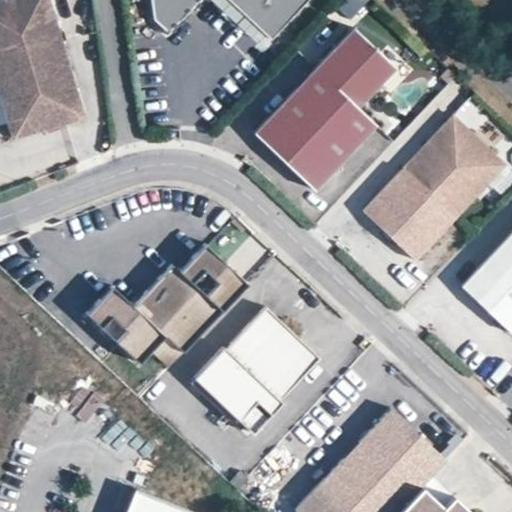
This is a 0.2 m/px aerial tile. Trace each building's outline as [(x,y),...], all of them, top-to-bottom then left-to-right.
[(47,0),(0,0),(0,100),(11,137),(83,116),(47,0)] [(302,0),(150,0),(152,14),(166,28),(193,0),(230,0),(267,36),(302,0)] [(346,0),(338,10),(353,23),(371,2),(368,0),(346,0)] [(313,189),(374,123),(356,106),(394,66),(352,26),(252,133),(313,189)] [(414,260),(504,164),(452,114),(362,210),(414,260)] [(511,229),(461,285),(511,333),(511,332),(511,229)] [(183,351),(247,282),(204,242),(179,269),(171,262),(133,304),(112,284),(86,312),(138,361),(164,334),(183,351)] [(279,399),(319,356),(264,305),(225,348),(222,345),(193,376),(252,432),(281,401),(279,399)] [(294,509),(297,511),(394,511),(420,485),(430,474),(444,458),(390,407),(294,509)] [(430,474),(420,485),(442,505),(452,495),(430,474)] [(217,511),(139,480),(125,511),(217,511)] [(442,505),(420,485),(394,511),(470,511),(452,495),(442,505)]
